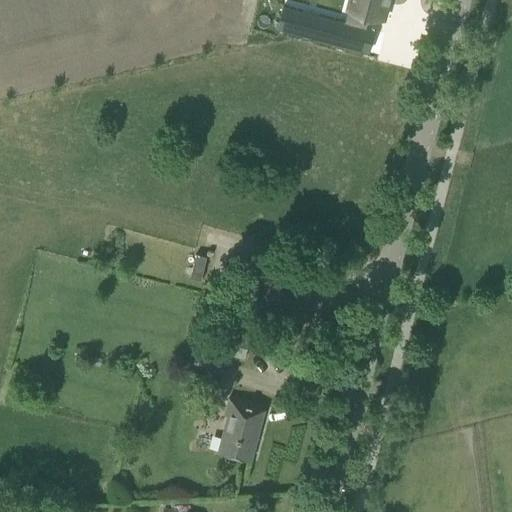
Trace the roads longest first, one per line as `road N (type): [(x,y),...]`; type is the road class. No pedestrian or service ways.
road 1 (tertiary): [(322,511),(458,0)]
road 2 (unknown): [(383,286),(246,246),(6,198)]
